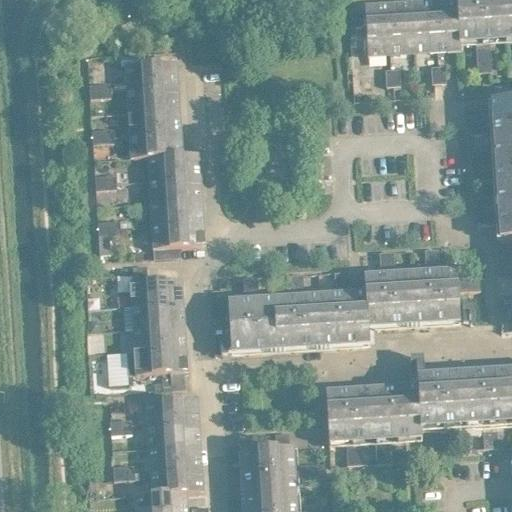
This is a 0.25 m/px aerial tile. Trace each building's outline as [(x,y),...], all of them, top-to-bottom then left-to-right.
[(511,0),(460,0),(460,1),(461,1),(464,49),(465,49),(464,45),(465,45),(480,44),(480,45),(494,44),(494,43),(511,42),(511,0)] [(460,1),(415,4),(416,11),(418,49),(418,52),(434,51),(448,50),(463,49),(464,49),(461,1),(460,1)] [(415,4),(369,6),(369,10),(370,21),(372,55),(373,55),(388,54),(402,53),(418,52),(418,49),(416,11),(415,4)] [(365,12),(353,12),(354,28),(366,27),(365,12)] [(494,48),(480,49),(481,57),(495,56),(494,48)] [(495,56),(481,57),(481,66),(495,65),(495,56)] [(178,64),(133,67),(133,69),(134,82),(134,84),(134,90),(135,98),(136,114),(139,113),(177,111),(184,111),(181,64),(178,64)] [(495,65),(481,66),(482,74),(494,73),(496,73),(495,65)] [(449,68),(435,69),(435,77),(449,76),(449,68)] [(403,70),(389,71),(390,80),(404,79),(403,70)] [(449,76),(435,77),(436,85),(439,85),(445,85),(450,84),(449,76)] [(404,79),(390,80),(390,88),(404,87),(404,79)] [(134,82),(118,83),(118,91),(134,90),(134,84),(134,82)] [(114,85),(104,86),(105,100),(115,99),(114,85)] [(104,86),(93,86),(94,100),(105,100),(104,86)] [(511,93),(511,87),(498,88),(498,96),(511,95),(511,93)] [(511,95),(498,96),(499,104),(511,102),(511,95)] [(511,102),(499,104),(494,104),(495,120),(495,135),(497,166),(498,180),(499,196),(506,195),(511,195),(511,102)] [(139,113),(136,114),(137,129),(137,143),(138,158),(138,160),(152,159),(187,156),(184,111),(177,111),(139,113)] [(482,121),(474,122),(475,136),(483,135),(482,121)] [(491,121),(482,121),(483,135),(491,135),(491,121)] [(107,131),(96,132),(97,146),(107,145),(107,131)] [(117,131),(107,131),(107,145),(118,145),(117,131)] [(187,156),(152,159),(152,160),(155,160),(156,174),(157,188),(158,204),(161,204),(199,202),(206,201),(202,155),(200,155),(187,156)] [(493,166),(485,167),(486,181),(494,180),(493,166)] [(485,167),(477,167),(477,181),(486,181),(485,167)] [(109,177),(99,178),(100,192),(110,191),(109,177)] [(120,177),(109,177),(110,191),(121,191),(120,177)] [(511,195),(506,195),(499,196),(500,212),(501,226),(502,242),(505,242),(511,241),(511,195)] [(161,204),(158,204),(159,220),(160,234),(161,249),(161,251),(185,249),(206,248),(209,248),(208,233),(206,201),(199,202),(161,204)] [(488,212),(479,213),(480,227),(489,226),(488,212)] [(496,212),(488,212),(489,226),(497,226),(496,212)] [(134,220),(124,220),(124,228),(135,228),(134,220)] [(123,222),(112,223),(113,237),(124,236),(123,222)] [(113,237),(103,238),(104,256),(114,255),(113,237)] [(443,251),(429,251),(429,260),(443,259),(443,251)] [(147,253),(139,253),(139,261),(148,261),(147,253)] [(397,253),(383,254),(383,263),(397,262),(397,253)] [(443,259),(429,260),(430,268),(444,267),(443,259)] [(397,262),(383,263),(384,271),(398,270),(397,262)] [(151,267),(136,268),(137,276),(151,276),(151,267)] [(384,278),(368,279),(368,281),(368,291),(368,293),(369,293),(371,330),(372,330),(372,331),(388,330),(402,329),(433,327),(447,326),(464,325),(463,320),(462,298),(462,294),(461,279),(461,275),(461,273),(444,274),(444,271),(430,272),(430,275),(398,277),(398,274),(384,275),(384,278)] [(352,273),(338,274),(339,282),(353,281),(352,273)] [(151,276),(137,276),(137,284),(141,284),(151,283),(151,276)] [(307,276),(293,277),(293,285),(307,284),(307,276)] [(261,278),(247,279),(247,288),(261,287),(261,278)] [(483,278),(461,279),(462,294),(484,292),(483,278)] [(139,308),(127,309),(128,331),(140,330),(144,330),(182,328),(189,327),(186,281),(182,281),(151,283),(141,284),(137,284),(138,286),(138,301),(139,308)] [(353,281),(339,282),(339,290),(353,290),(353,281)] [(307,284),(293,285),(294,293),(308,292),(307,284)] [(261,287),(247,288),(248,296),(262,295),(261,287)] [(248,303),(232,304),(232,306),(235,351),(235,356),(252,355),(266,354),(297,352),(311,351),(343,350),(344,349),(357,349),(373,348),(373,345),(372,334),(372,333),(372,331),(372,330),(371,330),(369,293),(368,293),(368,296),(354,296),(353,294),(339,294),(340,298),(308,300),(308,296),(294,297),(294,301),(262,302),(262,299),(248,300),(248,303)] [(99,321),(91,321),(92,333),(106,333),(105,326),(99,321)] [(132,354),(111,355),(113,387),(132,386),(132,378),(134,377),(143,377),(165,376),(174,375),(185,374),(188,374),(192,374),(189,327),(182,328),(144,330),(140,330),(141,346),(142,353),(132,354)] [(483,374),(467,375),(468,384),(470,424),(470,430),(486,429),(500,428),(511,427),(511,372),(497,373),(483,374)] [(185,374),(174,375),(175,383),(189,382),(188,374),(185,374)] [(174,375),(165,376),(166,388),(175,388),(175,383),(174,375)] [(392,388),(376,389),(377,398),(379,438),(379,444),(395,443),(409,442),(426,441),(426,438),(425,435),(425,433),(441,432),(455,431),(470,430),(470,424),(468,384),(467,375),(451,376),(450,376),(437,377),(428,377),(422,378),(421,378),(421,381),(421,386),(406,387),(404,387),(392,388)] [(189,382),(175,383),(175,388),(175,391),(189,390),(189,382)] [(346,391),(330,392),(330,397),(333,442),(333,447),(350,446),(364,445),(379,444),(379,438),(377,398),(376,389),(360,390),(346,391)] [(198,401),(153,403),(153,405),(154,420),(155,434),(156,450),(160,450),(197,447),(205,447),(204,431),(203,427),(202,400),(198,401)] [(135,421),(125,422),(125,436),(136,435),(135,421)] [(125,422),(114,423),(115,437),(125,436),(125,422)] [(500,432),(486,433),(487,441),(501,441),(500,432)] [(293,434),(279,435),(279,443),(293,442),(293,434)] [(455,435),(441,436),(441,444),(455,443),(455,435)] [(501,441),(487,441),(487,450),(501,449),(501,441)] [(293,442),(279,443),(280,451),(294,450),(293,442)] [(455,443),(441,444),(442,453),(456,452),(455,443)] [(409,446),(395,447),(396,456),(410,455),(409,446)] [(159,495),(156,495),(156,496),(190,494),(194,494),(204,493),(207,493),(205,447),(197,447),(160,450),(156,450),(157,466),(158,480),(159,495)] [(364,449),(350,450),(350,458),(365,457),(364,449)] [(249,453),(244,453),(245,470),(246,484),(247,511),(302,511),(301,481),(300,467),(299,450),(294,450),(280,451),(264,452),(263,452),(249,453)] [(410,455),(396,456),(396,464),(410,463),(410,455)] [(365,457),(350,458),(351,467),(365,466),(365,457)] [(321,465),(312,466),(313,480),(321,479),(321,465)] [(329,465),(321,465),(321,479),(330,479),(329,465)] [(312,466),(304,466),(305,480),(313,480),(312,466)] [(127,467),(117,468),(118,482),(128,482),(127,467)] [(138,467),(127,467),(128,482),(139,481),(138,473),(138,467)] [(149,473),(138,473),(139,481),(150,480),(149,473)] [(156,495),(142,496),(142,498),(142,511),(194,511),(195,509),(194,494),(190,494),(156,496),(156,495)]
